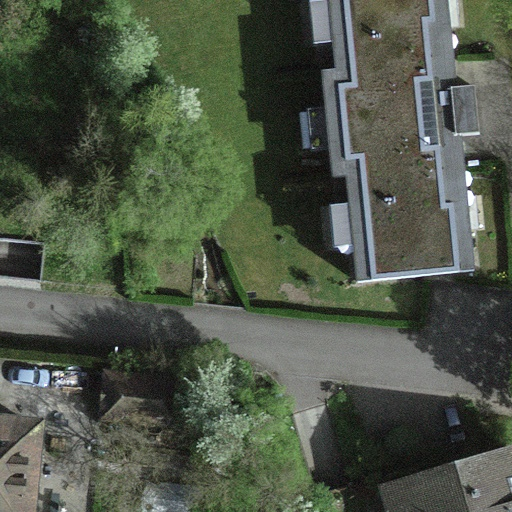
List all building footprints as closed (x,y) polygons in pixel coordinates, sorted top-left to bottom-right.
[(446,0),(329,0),(336,71),(322,73),(333,178),(346,177),(357,283),(473,271),(460,136),(479,135),(474,87),(455,89),(446,0)] [(108,376),(104,415),(174,423),(178,384),(108,376)] [(46,424),(28,422),(0,419),(0,511),(21,511),(25,474),(40,476),(46,424)] [(511,511),(511,457),(401,490),(407,511),(511,511)] [(199,511),(203,492),(144,483),(140,511),(199,511)]
